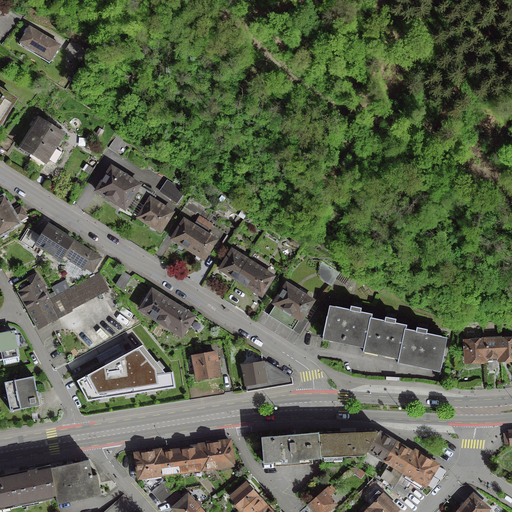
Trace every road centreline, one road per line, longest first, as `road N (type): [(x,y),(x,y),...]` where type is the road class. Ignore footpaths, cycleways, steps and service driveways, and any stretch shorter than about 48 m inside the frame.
road 1 (residential): [(0,175),(311,374),(323,406)]
road 2 (primary): [(323,406),(476,415)]
road 3 (primary): [(86,436),(232,414)]
road 4 (residential): [(86,436),(16,310)]
